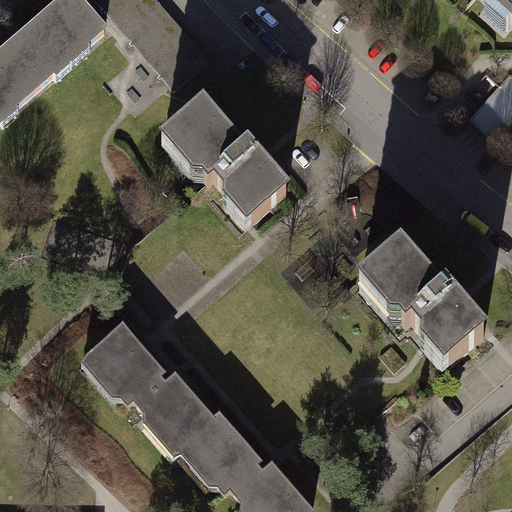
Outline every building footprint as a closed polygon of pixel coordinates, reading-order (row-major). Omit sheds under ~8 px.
[(71,0),(57,0),(0,50),(0,120),(1,122),(101,34),(71,0)] [(84,0),(88,4),(92,1),(174,95),(212,63),(156,0),(84,0)] [(511,0),(473,0),(511,34),(511,0)] [(511,77),(473,121),(495,140),(511,121),(511,77)] [(204,109),(163,147),(245,236),(287,198),(204,109)] [(400,243),(359,282),(446,373),(487,334),(400,243)] [(183,455),(216,425),(127,328),(80,371),(168,468),(183,455)] [(216,425),(183,455),(235,511),(312,511),(224,417),(216,425)]
